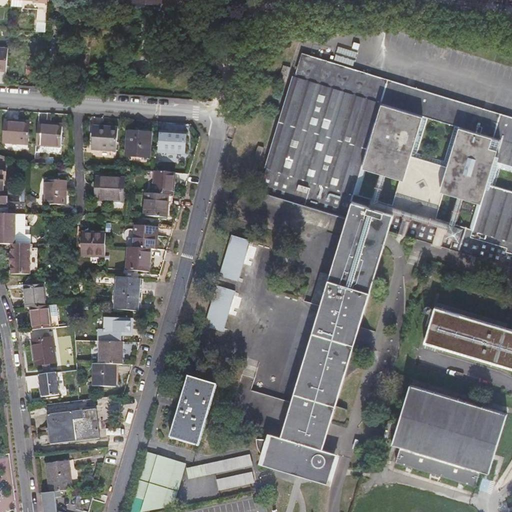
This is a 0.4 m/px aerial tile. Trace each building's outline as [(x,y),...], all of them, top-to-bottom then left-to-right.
[(126,0),(127,2),(133,3),(133,9),(145,10),(150,10),(162,11),(164,0),(183,0),(189,0),(126,0)] [(35,33),(45,33),(46,13),(36,13),(35,33)] [(0,70),(7,71),(8,49),(0,48),(0,70)] [(257,465),(330,489),(340,456),(326,452),(323,451),(323,450),(388,231),(511,269),(511,118),(300,52),(259,191),(344,219),(280,438),(267,434),(265,440),(254,440),(254,443),(255,446),(256,450),(258,453),(260,456),(257,465)] [(284,65),(279,79),(286,81),(291,67),(284,65)] [(3,144),(23,145),(28,145),(30,126),(24,125),(14,124),(15,122),(5,121),(3,144)] [(36,147),(61,149),(63,128),(47,127),(48,125),(38,124),(36,147)] [(92,150),(117,152),(118,130),(93,129),(92,150)] [(127,157),(149,159),(151,135),(128,133),(127,157)] [(160,153),(185,155),(187,135),(162,134),(160,153)] [(264,146),(258,145),(255,154),(261,156),(264,146)] [(153,197),(169,197),(173,197),(174,175),(153,174),(153,197)] [(95,203),(123,204),(123,183),(97,181),(95,203)] [(44,206),(65,207),(66,183),(45,182),(44,206)] [(168,220),(169,197),(153,197),(145,196),(145,219),(168,220)] [(24,216),(0,215),(0,244),(11,245),(23,246),(24,216)] [(136,250),(150,251),(159,251),(159,229),(136,228),(136,250)] [(82,236),(82,259),(104,259),(105,249),(105,236),(82,236)] [(234,237),(222,277),(240,283),(253,243),(234,237)] [(29,276),(30,246),(23,246),(11,245),(11,256),(10,256),(9,266),(10,266),(10,276),(29,276)] [(150,273),(150,251),(136,250),(128,250),(128,273),(150,273)] [(137,312),(139,280),(116,279),(114,312),(137,312)] [(219,287),(206,327),(225,333),(237,293),(219,287)] [(42,288),(23,289),(24,309),(27,309),(30,332),(49,330),(46,308),(43,308),(42,288)] [(509,326),(438,305),(425,345),(511,371),(511,331),(507,330),(509,326)] [(103,334),(98,334),(98,343),(99,343),(99,366),(92,366),(91,388),(114,388),(115,366),(121,366),(122,343),(121,343),(121,337),(130,337),(130,320),(103,319),(103,331),(103,334)] [(30,343),(34,367),(52,365),(49,340),(30,343)] [(37,377),(40,398),(56,396),(54,375),(37,377)] [(198,448),(216,386),(189,377),(169,438),(198,448)] [(481,472),(490,474),(507,415),(409,388),(392,445),(410,449),(405,464),(476,487),(481,472)] [(47,415),(51,445),(99,439),(96,409),(47,415)] [(148,511),(255,484),(250,455),(189,469),(153,457),(139,511),(148,511)] [(49,493),(72,490),(67,462),(45,465),(49,493)] [(49,493),(42,494),(43,511),(87,511),(95,488),(72,490),(49,493)]
